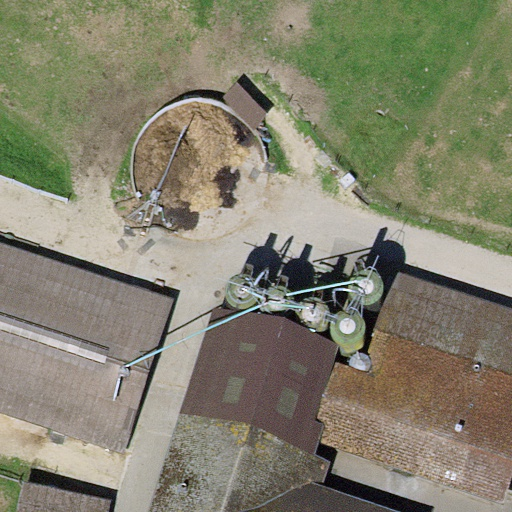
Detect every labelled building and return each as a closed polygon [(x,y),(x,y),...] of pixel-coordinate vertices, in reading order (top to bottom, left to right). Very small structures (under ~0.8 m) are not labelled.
[(181,108),(158,121),(144,139),(136,164),(138,187),(148,209),(164,225),(185,235),(201,237),(224,234),(244,223),(259,205),(267,186),(269,163),(262,141),(248,122),(227,109),(204,104),(181,108)] [(0,421),(126,465),(178,313),(0,252),(0,421)] [(511,491),(511,308),(388,273),(363,359),(337,352),(311,437),(321,441),(511,494),(511,491)] [(340,343),(215,305),(151,511),(412,511),(323,485),(331,460),(317,456),(321,441),(311,437),(337,352),(340,343)] [(112,511),(113,506),(28,492),(24,511),(112,511)]
